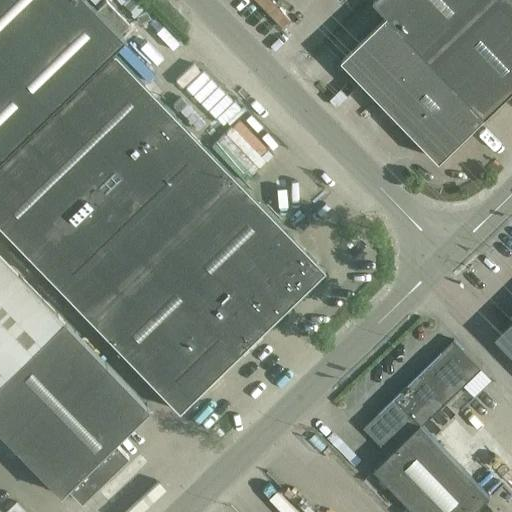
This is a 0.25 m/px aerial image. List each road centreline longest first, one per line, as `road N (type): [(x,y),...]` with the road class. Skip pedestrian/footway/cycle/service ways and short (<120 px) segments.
road 1 (residential): [(185,511),(452,253)]
road 2 (unclassified): [(452,253),(193,0)]
